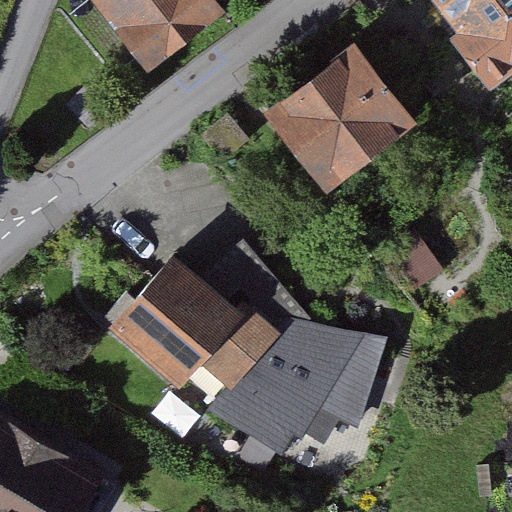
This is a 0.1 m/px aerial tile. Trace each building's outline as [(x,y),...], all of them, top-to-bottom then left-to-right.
[(214,0),(79,0),(133,79),(226,17),(214,0)] [(511,0),(416,0),(469,89),(511,63),(511,0)] [(351,45),(261,107),(317,189),(407,127),(351,45)] [(178,243),(111,325),(215,418),(301,464),(377,331),(253,318),(178,243)] [(89,511),(114,477),(0,400),(0,511),(89,511)]
